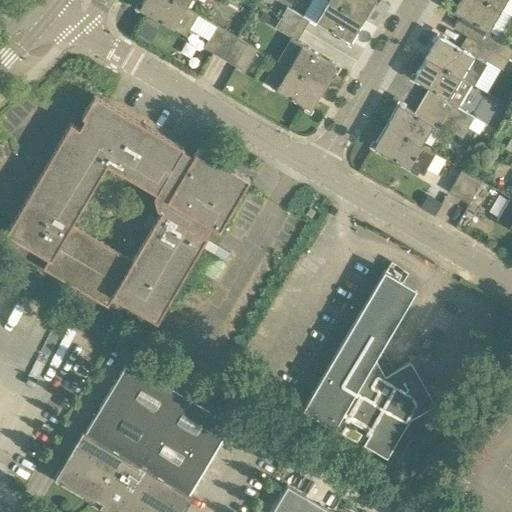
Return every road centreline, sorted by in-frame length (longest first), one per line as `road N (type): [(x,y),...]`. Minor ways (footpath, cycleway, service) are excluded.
road 1 (unknown): [(316,171),(293,180),(228,288),(185,335),(162,338),(132,325),(0,236)]
road 2 (residential): [(316,171),(80,30)]
road 3 (residential): [(511,285),(316,171)]
road 4 (residential): [(316,171),(419,0)]
